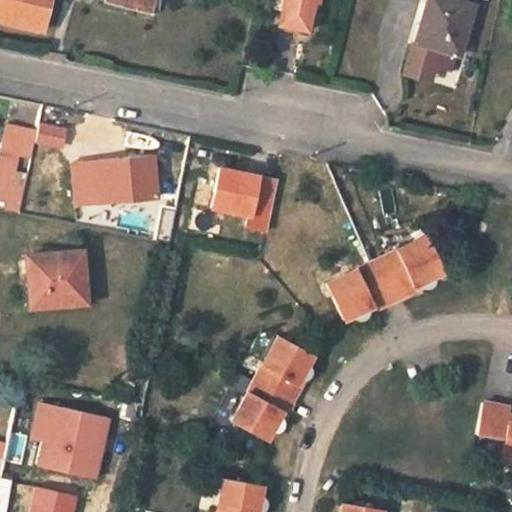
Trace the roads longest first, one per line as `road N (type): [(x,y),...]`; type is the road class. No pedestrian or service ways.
road 1 (residential): [(511,177),(0,66)]
road 2 (residential): [(301,511),(313,450),(334,400),(368,364),(411,339),(457,327),(511,329)]
